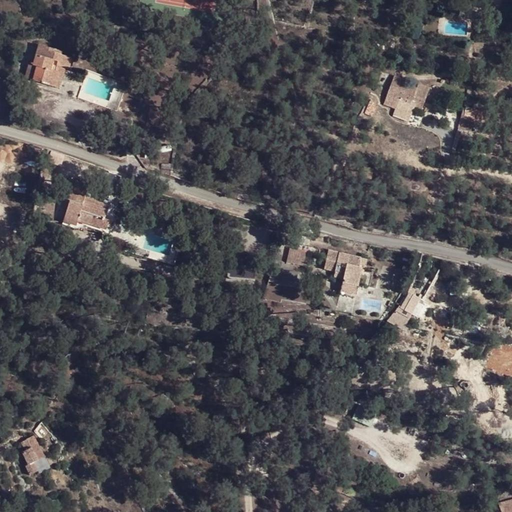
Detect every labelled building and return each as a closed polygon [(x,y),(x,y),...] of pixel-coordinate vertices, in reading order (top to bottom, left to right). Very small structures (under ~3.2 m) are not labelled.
[(62,70),(66,71),(71,56),(62,53),(63,51),(39,43),(33,62),(37,64),(31,81),(46,85),(51,87),(58,68),(62,70)] [(66,71),(70,72),(75,58),(71,56),(66,71)] [(24,78),(31,81),(37,64),(33,62),(30,61),(24,78)] [(56,89),(62,70),(58,68),(51,87),(56,89)] [(392,75),(384,103),(399,107),(401,102),(422,109),(429,86),(392,75)] [(76,136),(79,139),(87,149),(94,144),(83,131),(76,136)] [(88,214),(86,220),(109,227),(114,210),(104,207),(106,202),(89,196),(87,200),(78,197),(82,183),(66,177),(61,196),(66,197),(60,217),(73,221),(75,216),(76,210),(88,214)] [(75,216),(86,220),(88,214),(76,210),(75,216)] [(338,274),(337,280),(353,285),(358,263),(354,263),(356,252),(325,244),(320,263),(330,265),(340,268),(338,274)] [(286,263),(304,263),(305,248),(287,248),(286,263)] [(354,263),(358,263),(362,265),(363,254),(356,252),(354,263)] [(221,274),(249,279),(253,264),(237,261),(237,259),(226,256),(226,259),(223,259),(221,274)] [(328,271),(338,274),(340,268),(330,265),(328,271)] [(296,286),(297,271),(278,269),(277,285),(296,286)] [(353,285),(337,280),(335,285),(352,289),(353,285)] [(419,309),(407,299),(399,307),(410,317),(419,309)] [(32,448),(34,447),(41,444),(36,435),(27,438),(32,448)] [(40,459),(34,447),(32,448),(22,452),(29,464),(26,466),(31,476),(41,471),(35,461),(40,459)] [(502,511),(511,511),(511,498),(505,497),(502,511)]
